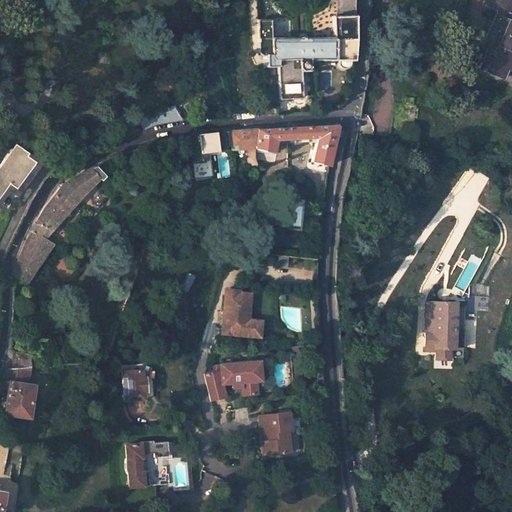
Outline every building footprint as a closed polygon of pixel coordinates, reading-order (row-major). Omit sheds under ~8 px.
[(269,38),(269,21),(255,20),(256,50),(259,54),(262,54),(263,65),(273,65),(274,97),(298,98),(298,71),(307,71),(307,60),(335,60),(335,62),(337,65),(339,66),(341,67),(344,66),(346,65),(347,62),(347,60),(350,60),(351,51),(353,34),(352,0),(329,0),(330,38),(269,38)] [(511,0),(484,0),(482,4),(496,10),(486,35),(492,38),(487,51),(479,69),(502,79),(506,70),(511,72),(511,70),(511,0)] [(486,35),(480,48),(487,51),(492,38),(486,35)] [(486,95),(473,93),(471,105),(485,106),(486,95)] [(394,101),(390,128),(411,131),(413,119),(415,119),(417,109),(414,108),(414,106),(412,105),(413,98),(401,97),(401,102),(394,101)] [(165,107),(163,102),(137,118),(142,128),(149,124),(178,119),(170,104),(165,107)] [(242,130),(242,135),(241,146),(272,152),(274,139),(307,137),(311,142),(306,159),(325,166),(334,125),(242,130)] [(186,134),(189,162),(203,160),(202,152),(221,150),(219,132),(186,134)] [(13,188),(32,161),(15,149),(11,155),(7,152),(0,161),(0,190),(3,187),(0,185),(0,183),(3,180),(13,188)] [(118,177),(126,167),(114,157),(107,159),(93,173),(88,167),(60,184),(46,202),(35,221),(36,223),(32,231),(43,238),(98,177),(112,189),(120,178),(118,177)] [(0,212),(1,213),(36,164),(32,161),(13,188),(3,180),(0,183),(0,185),(3,187),(0,190),(0,212)] [(53,243),(43,238),(32,231),(29,231),(26,236),(20,255),(15,278),(28,284),(53,243)] [(222,277),(219,288),(232,292),(233,286),(244,289),(244,286),(233,284),(234,280),(222,277)] [(249,327),(256,321),(254,318),(255,316),(241,312),(238,311),(244,289),(233,286),(232,292),(219,288),(215,304),(219,305),(218,310),(214,309),(211,321),(246,329),(247,327),(249,327)] [(244,289),(238,311),(241,312),(248,287),(244,286),(244,289)] [(446,348),(446,356),(452,356),(454,302),(426,301),(424,347),(446,348)] [(11,349),(12,366),(13,366),(30,365),(29,348),(11,349)] [(200,372),(206,398),(222,394),(219,384),(229,384),(229,389),(238,388),(238,393),(253,393),(252,380),(258,379),(257,360),(217,362),(218,369),(200,372)] [(3,380),(2,387),(5,388),(1,413),(25,417),(30,384),(25,384),(30,365),(13,366),(12,366),(8,366),(5,381),(3,380)] [(138,367),(119,368),(120,399),(140,398),(140,390),(139,374),(138,367)] [(283,430),(287,430),(285,415),(285,412),(255,414),(257,432),(259,432),(260,440),(258,440),(260,454),(286,451),(283,430)] [(136,440),(136,442),(124,444),(125,457),(123,457),(123,460),(123,464),(124,470),(126,474),(127,474),(129,486),(148,484),(146,469),(139,470),(137,457),(139,457),(139,453),(151,451),(151,455),(166,453),(164,440),(163,439),(150,440),(149,438),(136,440)] [(167,439),(164,440),(166,453),(151,455),(151,451),(139,453),(139,457),(137,457),(139,470),(146,469),(148,484),(168,481),(167,471),(165,471),(164,463),(160,464),(159,457),(169,455),(167,439)]
